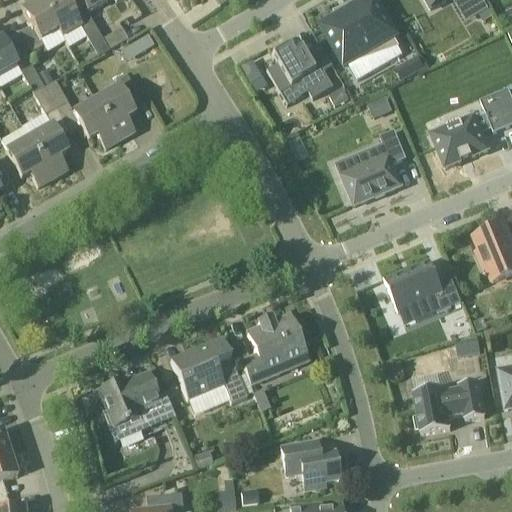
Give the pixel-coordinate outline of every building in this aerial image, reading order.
[(58,33),(44,7),(39,0),(20,11),(31,29),(21,35),(33,56),(43,49),(40,43),(58,33)] [(73,15),(63,0),(56,0),(44,7),(58,33),(63,40),(81,29),(84,35),(95,29),(87,15),(83,9),(73,15)] [(103,0),(77,0),(83,9),(87,15),(106,4),(103,0)] [(233,0),(199,0),(202,3),(206,0),(213,0),(220,9),(233,0)] [(394,36),(373,0),(371,0),(357,8),(356,6),(333,14),(337,20),(321,29),(344,69),(346,68),(347,69),(398,47),(392,37),(394,36)] [(421,0),(430,14),(446,4),(445,2),(447,0),(421,0)] [(480,0),(462,0),(475,21),(480,18),(488,13),(480,0)] [(483,25),(492,20),(488,13),(480,18),(483,25)] [(127,42),(121,31),(102,42),(108,53),(127,42)] [(134,46),(140,57),(154,50),(148,39),(134,46)] [(0,41),(0,76),(16,67),(0,41)] [(297,62),(294,58),(289,48),(271,58),(277,68),(266,74),(279,97),(302,84),(309,97),(313,103),(334,92),(325,76),(333,71),(320,48),(307,56),(297,62)] [(413,63),(397,72),(404,83),(420,75),(413,63)] [(32,97),(44,91),(31,69),(20,76),(32,97)] [(261,82),(256,72),(245,77),(251,88),(261,82)] [(53,85),(47,73),(37,78),(44,90),(53,85)] [(96,104),(118,145),(133,136),(125,121),(133,117),(128,107),(139,101),(126,79),(114,85),(118,91),(96,104)] [(53,85),(44,91),(56,112),(67,106),(55,85),(53,86),(53,85)] [(480,117),(438,135),(452,168),(468,162),(478,157),(494,150),(488,134),(499,129),(500,133),(511,128),(511,90),(487,101),(492,114),(481,118),(480,117)] [(56,112),(44,91),(32,97),(45,119),(56,112)] [(386,102),(368,110),(374,123),(392,116),(386,102)] [(118,145),(96,104),(72,117),(87,143),(96,138),(104,153),(118,145)] [(66,155),(52,129),(29,142),(52,183),(66,174),(58,160),(66,155)] [(363,172),(342,181),(355,210),(375,202),(385,198),(402,191),(392,169),(406,163),(395,136),(380,141),(383,149),(358,159),(363,172)] [(52,183),(29,142),(5,156),(20,182),(29,177),(37,191),(52,183)] [(511,248),(505,231),(475,244),(481,257),(478,259),(484,274),(487,273),(493,285),(511,277),(511,248)] [(432,288),(423,266),(377,285),(390,317),(424,302),(430,317),(455,307),(445,282),(432,288)] [(289,320),(273,327),(271,322),(257,328),(259,332),(247,337),(256,359),(240,366),(250,389),(307,365),(289,320)] [(233,370),(226,373),(223,366),(230,363),(222,342),(206,349),(207,353),(173,367),(171,364),(170,364),(187,404),(222,389),(230,408),(246,401),(233,370)] [(477,343),(467,345),(469,359),(480,357),(477,343)] [(511,371),(498,374),(505,414),(511,413),(511,371)] [(148,378),(135,383),(134,387),(127,390),(124,383),(98,394),(107,415),(103,417),(103,415),(102,416),(115,447),(116,447),(116,445),(145,433),(143,429),(172,417),(174,422),(175,421),(164,397),(163,397),(163,398),(157,400),(148,378)] [(465,425),(485,422),(479,386),(459,390),(460,394),(444,397),(443,393),(414,398),(418,420),(414,421),(416,435),(420,434),(421,439),(451,434),(448,422),(464,419),(465,425)] [(253,397),(261,417),(270,413),(262,393),(253,397)] [(0,460),(9,457),(2,434),(0,434),(0,460)] [(334,457),(318,460),(315,445),(280,452),(286,481),(301,478),(304,496),(325,492),(324,487),(339,484),(334,457)] [(194,460),(198,473),(212,467),(209,456),(194,460)] [(0,499),(0,500),(0,498),(0,485),(17,480),(9,457),(0,460),(0,499)] [(216,511),(235,511),(233,494),(215,495),(216,511)] [(243,510),(258,508),(256,494),(241,495),(243,510)] [(182,511),(181,497),(157,499),(158,511),(148,511),(182,511)] [(0,511),(23,511),(24,511),(12,511),(2,511),(0,500),(0,499),(0,511)]
